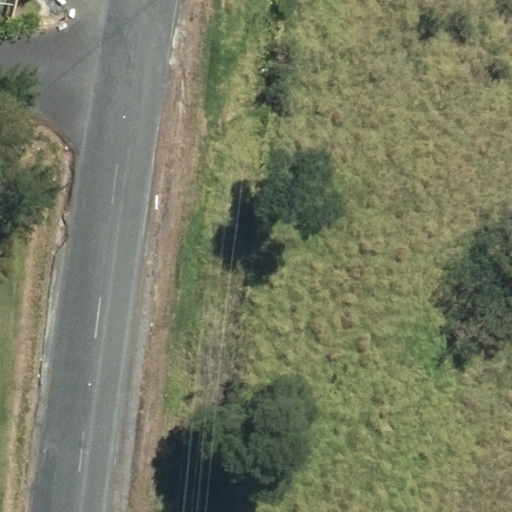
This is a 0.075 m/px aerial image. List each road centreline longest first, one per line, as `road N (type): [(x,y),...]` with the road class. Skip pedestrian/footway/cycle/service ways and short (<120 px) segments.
road 1 (tertiary): [(84,511),(138,0)]
road 2 (unknown): [(0,105),(123,122)]
